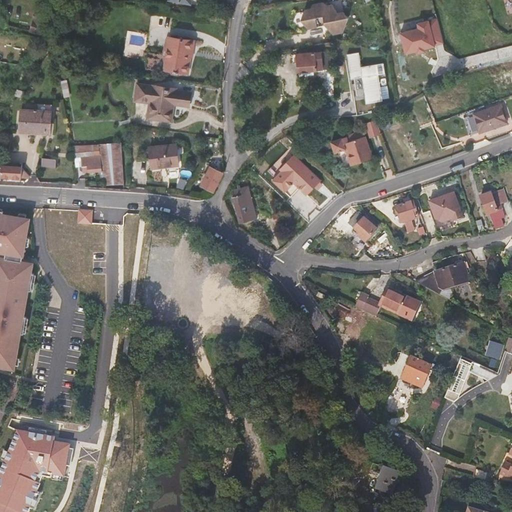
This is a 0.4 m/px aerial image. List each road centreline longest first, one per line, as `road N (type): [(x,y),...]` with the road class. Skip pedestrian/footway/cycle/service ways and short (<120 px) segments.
road 1 (residential): [(279,266),(339,362),(346,399),(422,459),(426,511)]
road 2 (residential): [(279,266),(343,203),(511,141)]
road 3 (residential): [(279,266),(398,265),(511,228)]
road 4 (residential): [(238,0),(228,92),(232,174),(206,215)]
road 5 (residential): [(0,192),(112,197),(206,215)]
